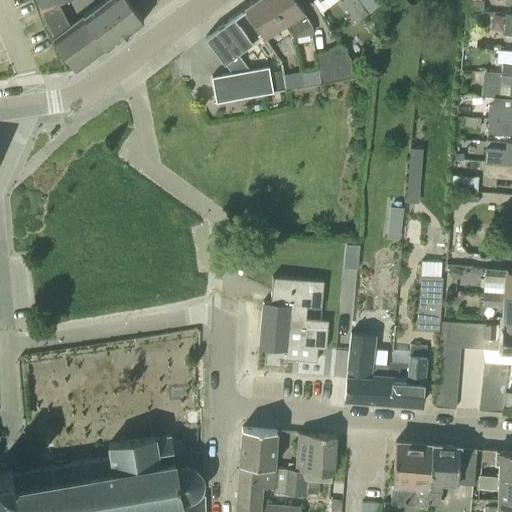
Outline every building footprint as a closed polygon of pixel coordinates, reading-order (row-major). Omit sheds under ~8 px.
[(75,71),(106,49),(83,17),(72,25),(56,3),(61,0),(37,0),(54,37),(52,40),(75,71)] [(106,0),(83,17),(106,49),(143,21),(128,0),(106,0)] [(252,0),(244,6),(245,8),(263,35),(283,23),(267,0),(252,0)] [(267,0),(283,23),(293,38),(298,35),(297,33),(311,23),(302,10),(296,0),(267,0)] [(340,0),(356,20),(367,12),(357,0),(340,0)] [(357,0),(367,12),(382,0),(357,0)] [(482,0),(466,0),(467,9),(483,9),(482,0)] [(261,37),(263,35),(245,8),(205,37),(232,73),(212,76),(216,102),(273,92),(273,91),(285,90),(282,70),(270,72),(269,66),(250,70),(238,53),(261,36),(261,37)] [(465,33),(464,46),(476,47),(477,34),(465,33)] [(321,82),(362,74),(340,43),(328,51),(315,54),(318,69),(321,82)] [(511,62),(502,61),(501,72),(511,73),(511,62)] [(301,72),(304,85),(321,82),(318,69),(301,72)] [(511,97),(511,73),(501,72),(484,71),(482,95),(511,97)] [(304,85),(301,72),(284,75),(286,88),(304,85)] [(486,118),(511,120),(511,110),(510,110),(511,107),(487,105),(486,118)] [(466,116),(465,125),(479,127),(480,117),(466,116)] [(511,120),(486,118),(485,131),(508,133),(509,130),(511,130),(511,120)] [(482,162),(511,164),(511,153),(507,153),(508,150),(483,147),(482,162)] [(399,149),(392,156),(400,163),(406,155),(399,149)] [(410,206),(420,206),(422,155),(412,155),(410,206)] [(511,164),(482,162),(481,175),(505,177),(506,174),(511,174),(511,164)] [(478,190),(479,175),(452,173),(451,188),(478,190)] [(402,223),(404,207),(390,206),(388,221),(402,223)] [(348,240),(349,265),(360,265),(359,240),(348,240)] [(421,275),(439,276),(440,262),(422,261),(421,275)] [(457,280),(462,269),(453,266),(449,277),(457,280)] [(505,295),(511,295),(511,269),(486,268),(485,281),(506,282),(505,295)] [(440,331),(443,277),(439,276),(421,275),(418,275),(415,329),(440,331)] [(262,301),(258,347),(265,348),(264,364),(279,365),(280,358),(316,361),(317,349),(325,349),(327,320),(305,318),(306,307),(321,308),(323,280),(272,276),(270,302),(262,301)] [(511,295),(505,295),(484,293),(483,306),(504,307),(503,324),(511,324),(511,295)] [(455,307),(458,299),(451,296),(448,305),(455,307)] [(483,322),(442,319),(440,345),(460,346),(481,348),(482,336),(483,323),(483,322)] [(481,348),(501,350),(511,350),(511,324),(503,324),(483,323),(481,348)] [(373,379),(380,379),(381,363),(371,362),(372,333),(350,331),(344,398),(371,400),(373,379)] [(406,382),(380,379),(373,379),(371,400),(421,405),(426,347),(409,345),(406,382)] [(440,345),(439,357),(459,359),(460,346),(440,345)] [(459,359),(439,357),(438,369),(458,371),(459,359)] [(482,362),(482,374),(504,376),(505,364),(482,362)] [(458,371),(438,369),(437,381),(457,383),(458,371)] [(504,376),(482,374),(481,386),(504,388),(504,376)] [(457,383),(437,381),(436,394),(456,395),(457,383)] [(504,388),(481,386),(480,398),(503,400),(503,391),(504,388)] [(511,391),(503,391),(503,400),(502,405),(511,405),(511,391)] [(456,395),(436,394),(435,406),(455,407),(456,395)] [(503,400),(480,398),(479,410),(502,412),(502,405),(503,400)] [(239,463),(273,466),(276,429),(242,426),(239,463)] [(294,468),(302,469),(332,472),(335,434),(297,431),(294,468)] [(0,505),(1,511),(204,511),(202,450),(183,453),(183,451),(183,449),(183,446),(182,444),(181,442),(180,441),(177,439),(175,438),(173,438),(171,438),(170,435),(155,437),(155,436),(108,443),(110,457),(67,463),(66,460),(55,461),(55,465),(26,470),(26,466),(14,468),(14,472),(10,472),(10,469),(8,469),(7,467),(6,466),(5,465),(4,465),(0,464),(0,463),(0,505)] [(427,504),(433,443),(396,440),(389,511),(426,511),(427,503),(427,504)] [(433,443),(427,504),(439,505),(442,481),(473,483),(476,447),(433,443)] [(499,463),(498,475),(511,475),(511,451),(496,451),(495,462),(499,463)] [(294,468),(273,466),(239,463),(236,497),(259,499),(260,486),(286,488),(285,493),(306,494),(308,477),(301,477),(302,469),(294,468)] [(511,475),(498,475),(480,474),(479,483),(498,485),(497,498),(511,499),(511,475)] [(234,511),(300,511),(301,508),(259,504),(259,499),(236,497),(234,511)] [(327,511),(340,511),(342,498),(329,497),(327,511)] [(511,511),(511,499),(497,498),(497,508),(485,507),(484,511),(511,511)] [(362,500),(361,511),(373,511),(381,511),(382,502),(362,500)]
